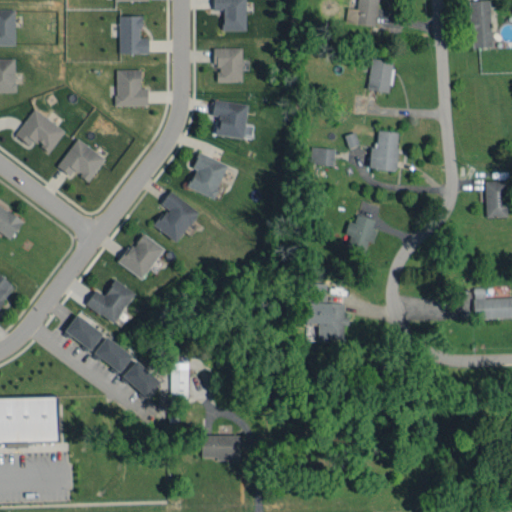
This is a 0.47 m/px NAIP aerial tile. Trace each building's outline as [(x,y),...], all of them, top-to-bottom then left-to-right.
[(219,27),(242,27),(242,0),(208,0),(209,7),(219,7),(219,27)] [(353,0),(353,5),(342,4),(341,19),(372,22),(374,0),(353,0)] [(487,44),(486,0),(467,0),(468,44),(487,44)] [(10,6),(0,5),(0,42),(11,42),(10,6)] [(145,50),(145,35),(137,35),(137,12),(115,12),(114,50),(145,50)] [(238,45),(210,44),(209,62),(214,62),(213,79),(238,79),(238,45)] [(0,88),(11,88),(11,55),(0,55),(0,88)] [(364,87),(384,89),(388,57),(367,55),(364,87)] [(143,85),(137,85),(136,66),(111,67),(112,103),(144,102),(143,85)] [(246,136),(248,123),(241,121),(244,101),(210,95),(207,111),(214,112),(211,130),(246,136)] [(11,133),(26,142),(28,139),(45,150),(60,126),(28,106),(11,133)] [(394,129),(373,128),(373,144),(366,144),(365,166),(393,167),(394,129)] [(84,179),(101,155),(72,135),(53,163),(68,173),(71,169),(84,179)] [(330,145),(306,144),(306,161),(329,162),(330,145)] [(209,196),(224,162),(194,149),(187,164),(191,166),(183,184),(209,196)] [(481,214),(503,213),(502,177),(480,178),(481,214)] [(172,240),(196,209),(167,187),(155,202),(160,207),(149,221),(172,240)] [(0,231),(8,236),(19,218),(0,206),(0,231)] [(341,231),(346,232),(342,247),(361,252),(364,238),(370,240),(373,225),(369,225),(371,216),(352,212),(350,219),(344,218),(341,231)] [(140,276),(160,244),(135,229),(115,261),(140,276)] [(0,301),(2,300),(0,298),(0,294),(10,284),(0,274),(0,301)] [(131,290),(111,276),(100,292),(91,286),(81,301),(110,321),(131,290)] [(511,314),(511,293),(481,295),(480,285),(469,285),(470,316),(511,314)] [(89,347),(99,330),(71,313),(60,330),(89,347)] [(90,350),(115,370),(128,354),(103,334),(90,350)] [(119,373),(143,395),(156,380),(133,358),(119,373)] [(165,400),(183,401),(184,359),(166,359),(165,400)] [(0,440),(55,439),(54,394),(0,394),(0,440)] [(198,455),(236,456),(236,433),(198,432),(198,455)]
